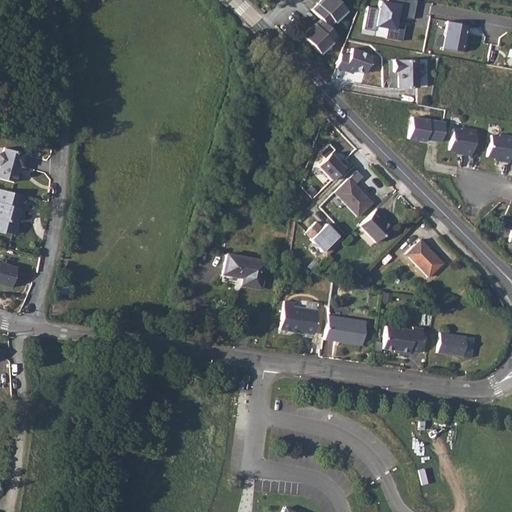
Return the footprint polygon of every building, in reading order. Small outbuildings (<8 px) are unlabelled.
[(320,18),(327,25),(333,20),(334,21),(345,9),(336,0),(320,0),(311,9),(320,18)] [(416,0),(414,0),(386,0),(386,2),(379,1),(377,9),(366,7),(362,29),(374,31),(375,26),(387,28),(385,38),(401,41),(404,25),(394,24),(396,16),(412,19),(416,0)] [(301,34),(319,53),(331,41),(330,40),(336,34),(327,25),(320,18),(310,27),(310,26),(301,34)] [(467,25),(446,21),(441,48),(462,52),(467,25)] [(342,52),(337,68),(353,74),(355,67),(368,71),(374,55),(352,47),(349,54),(342,52)] [(417,73),(416,63),(416,60),(392,61),(393,72),(397,71),(398,88),(417,87),(417,73)] [(443,141),(446,121),(411,116),(408,139),(428,142),(428,139),(443,141)] [(462,153),(471,155),(475,129),(461,127),(460,129),(452,128),(448,149),(463,151),(462,153)] [(490,134),(486,156),(501,158),(500,160),(509,161),(511,143),(511,135),(499,134),(499,136),(490,134)] [(318,154),(323,159),(315,166),(330,181),(343,169),(329,155),(333,151),(327,144),(318,154)] [(0,147),(0,175),(14,179),(17,167),(15,166),(16,162),(20,163),(23,150),(2,145),(1,147),(0,147)] [(332,153),(345,166),(348,163),(336,149),(332,153)] [(347,179),(333,192),(357,216),(370,202),(353,185),(361,177),(355,171),(347,179)] [(21,193),(0,187),(0,230),(3,229),(11,231),(14,221),(12,220),(14,214),(18,215),(21,206),(18,205),(21,193)] [(375,209),(358,225),(374,242),(389,227),(379,217),(381,215),(375,209)] [(511,242),(511,220),(501,217),(498,228),(510,232),(507,241),(511,242)] [(315,221),(305,231),(311,237),(309,238),(327,256),(343,240),(327,223),(322,228),(315,221)] [(418,240),(404,253),(427,276),(441,263),(418,240)] [(226,254),(222,273),(242,277),(241,285),(260,288),(265,261),(226,254)] [(0,262),(0,270),(13,274),(16,266),(0,262)] [(13,274),(0,270),(0,283),(10,287),(13,274)] [(280,301),(276,329),(295,332),(295,330),(310,332),(313,309),(290,306),(290,302),(280,301)] [(324,315),(321,335),(340,337),(340,341),(359,343),(362,320),(324,315)] [(410,329),(384,325),(380,347),(397,349),(397,351),(407,353),(408,350),(418,352),(418,347),(421,332),(421,327),(411,326),(410,329)] [(438,332),(435,351),(470,356),(473,337),(438,332)]
